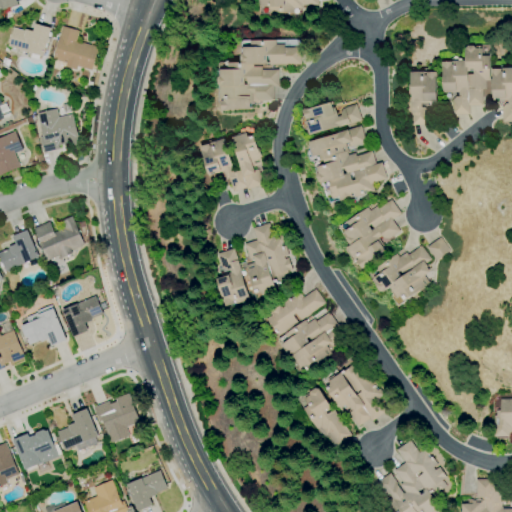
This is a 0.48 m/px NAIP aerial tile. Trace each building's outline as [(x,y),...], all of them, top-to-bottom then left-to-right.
[(0,10),(0,0),(16,0),(18,5),(0,10)] [(268,13),(268,6),(261,7),(260,1),(259,0),(317,0),(317,5),(303,5),(303,8),(293,9),(293,12),(268,13)] [(43,57),(27,52),(8,46),(13,27),(25,31),(26,29),(33,31),(35,24),(51,28),(43,57)] [(92,70),(77,66),(76,70),(66,67),(66,64),(51,60),(62,26),(79,31),(76,42),(82,44),(83,43),(96,47),(96,48),(98,49),(92,70)] [(222,110),(221,103),(217,101),(217,92),(219,90),(219,86),(220,85),(218,78),(218,62),(229,62),(229,63),(241,62),(241,56),(243,54),(242,53),(242,49),(240,49),(241,40),(262,41),(262,42),(264,41),(264,40),(276,40),(300,40),(302,50),(301,50),(301,64),(270,65),(270,56),(267,56),(267,63),(254,64),(254,67),(262,66),(262,70),(278,69),(279,87),(274,87),(274,101),(257,101),(257,103),(250,103),(251,109),(226,110),(222,110)] [(453,115),(452,100),(448,101),(446,93),(443,93),(443,89),(445,89),(443,67),(442,67),(442,62),(452,62),(452,64),(454,64),(454,61),(466,61),(466,48),(469,46),(474,46),(477,48),(484,48),(484,56),(491,56),(491,80),(486,80),(486,89),(483,89),(483,105),(468,105),(468,115),(453,115)] [(8,67),(1,62),(3,59),(10,62),(8,67)] [(511,122),(502,122),(502,107),(506,103),(509,104),(508,100),(499,100),(498,98),(493,98),(493,75),(492,74),(492,69),(502,69),(502,72),(504,72),(503,68),(511,68),(511,122)] [(412,125),(411,113),(412,113),(411,102),(412,102),(412,95),(410,95),(409,85),(411,85),(411,72),(437,72),(437,101),(431,101),(431,103),(422,103),(422,107),(425,107),(431,113),(429,125),(412,125)] [(311,135),(310,134),(309,135),(308,132),(304,133),(299,115),(304,113),(303,110),(308,108),(308,110),(331,102),(336,117),(341,115),(342,109),(344,109),(344,108),(356,104),(361,120),(349,124),(349,123),(311,135)] [(43,153),(39,137),(42,136),(37,113),(57,109),(59,117),(73,114),(80,144),(66,147),(65,145),(59,146),(59,149),(43,153)] [(29,125),(26,118),(31,116),(34,123),(29,125)] [(341,200),(340,196),(332,199),(330,194),(332,194),(327,182),(321,184),(321,183),(318,182),(316,176),(318,174),(319,173),(316,167),(333,161),(331,157),(319,162),(316,156),(314,156),(308,142),(337,133),(347,130),(348,130),(360,126),(365,142),(349,147),(347,143),(345,143),(348,152),(346,153),(347,155),(354,153),(356,156),(371,151),(375,164),(381,162),(386,179),(371,183),(373,191),(367,193),(366,190),(363,191),(364,194),(354,197),(353,192),(349,193),(350,194),(351,194),(352,197),(341,200)] [(0,175),(0,137),(15,131),(23,150),(15,153),(20,167),(10,171),(10,172),(0,175)] [(232,192),(228,179),(227,179),(224,172),(210,176),(203,153),(202,153),(200,147),(209,144),(210,147),(212,146),(211,143),(224,139),(233,167),(235,172),(241,170),(242,174),(239,162),(240,162),(232,137),(247,133),(248,136),(253,134),(257,149),(259,148),(261,157),(260,157),(262,164),(261,164),(263,171),(259,172),(263,185),(247,190),(246,188),(232,192)] [(363,269),(356,261),(358,259),(358,258),(355,260),(347,248),(350,246),(350,245),(347,240),(347,237),(344,232),(350,228),(346,221),(367,207),(369,211),(376,206),(378,209),(391,199),(401,213),(392,220),(400,230),(392,236),(394,239),(387,245),(383,244),(382,246),(386,252),(379,256),(366,265),(367,266),(363,269)] [(61,259),(60,255),(47,260),(34,228),(50,222),(54,233),(64,229),(61,221),(72,217),(84,245),(70,250),(72,254),(61,259)] [(232,309),(228,305),(224,307),(222,302),(223,302),(216,279),(224,276),(217,254),(233,249),(238,264),(244,262),(243,260),(248,258),(244,244),(257,239),(253,229),(269,223),(274,237),(282,235),(284,241),(280,242),(281,245),(282,245),(282,246),(284,245),(288,255),(283,256),(284,259),(287,257),(291,269),(286,270),(289,277),(277,281),(272,282),(275,291),(260,296),(259,294),(253,296),(246,292),(249,300),(245,301),(245,302),(242,306),(232,309)] [(6,271),(0,258),(0,252),(3,251),(6,250),(7,250),(9,249),(8,247),(16,244),(13,236),(28,230),(39,258),(24,264),(24,263),(6,271)] [(436,260),(426,247),(427,247),(440,237),(449,251),(436,260)] [(405,301),(401,296),(398,298),(390,287),(384,292),(383,292),(380,292),(376,287),(377,284),(378,284),(374,279),(380,273),(377,269),(396,254),(399,257),(406,252),(408,255),(420,245),(431,259),(425,263),(427,266),(426,267),(429,271),(424,275),(429,283),(424,287),(424,288),(415,295),(414,294),(405,301)] [(307,372),(303,366),(301,369),(293,358),(291,359),(288,358),(284,354),(284,353),(285,350),(285,349),(281,345),(288,340),(284,335),(282,333),(279,335),(265,319),(270,315),(269,313),(279,305),(282,308),(284,307),(281,303),(289,296),(290,298),(293,296),(292,295),(298,291),(303,298),(315,289),(325,303),(300,321),(295,313),(292,315),(298,324),(304,320),(307,324),(314,319),(316,322),(328,312),(338,326),(337,327),(345,338),(331,347),(328,343),(325,346),(331,354),(326,358),(326,359),(307,372)] [(73,337),(62,310),(96,296),(103,314),(92,319),(92,320),(85,323),(88,331),(73,337)] [(51,347),(48,339),(41,342),(40,341),(29,345),(26,338),(23,339),(21,334),(23,332),(21,327),(40,319),(38,315),(37,311),(51,305),(53,309),(54,308),(67,340),(51,347)] [(0,369),(0,336),(14,330),(25,359),(12,364),(11,362),(5,365),(6,367),(0,369)] [(359,426),(349,413),(352,410),(350,407),(344,412),(326,388),(330,385),(328,382),(341,372),(342,373),(349,368),(349,367),(355,362),(359,368),(362,365),(369,376),(367,378),(368,380),(371,378),(378,386),(375,388),(377,391),(379,389),(384,395),(376,400),(385,412),(372,422),(369,419),(359,426)] [(338,445),(329,433),(327,434),(321,427),(318,429),(303,409),(309,405),(305,400),(310,396),(309,392),(314,388),(317,389),(318,389),(332,408),(326,412),(327,414),(334,410),(352,435),(338,445)] [(111,443),(103,421),(99,423),(94,407),(110,401),(111,404),(117,401),(116,398),(129,393),(140,422),(126,428),(129,436),(111,443)] [(511,431),(511,432),(509,432),(509,436),(495,436),(495,416),(497,415),(496,410),(500,410),(500,399),(511,399),(511,431)] [(77,451),(75,446),(65,450),(57,432),(68,427),(68,426),(75,423),(72,415),(87,409),(98,436),(95,437),(97,443),(77,451)] [(46,431),(48,430),(59,456),(25,470),(13,440),(28,434),(30,437),(34,435),(35,435),(36,432),(43,429),(46,431)] [(389,511),(385,506),(391,502),(389,498),(391,497),(389,494),(385,497),(376,483),(390,473),(397,484),(404,494),(405,492),(400,484),(402,483),(394,470),(405,462),(396,450),(410,440),(419,453),(424,449),(430,457),(432,456),(436,462),(435,462),(437,465),(433,468),(435,470),(439,467),(446,477),(442,480),(446,486),(438,493),(435,489),(433,491),(430,493),(440,507),(438,508),(439,510),(439,511),(421,511),(421,510),(418,511),(389,511)] [(0,444),(7,442),(11,452),(10,452),(19,474),(17,475),(19,481),(8,486),(7,484),(0,486),(0,444)] [(138,511),(126,485),(141,479),(141,478),(160,470),(168,488),(156,493),(157,495),(149,498),(153,505),(138,511)] [(511,511),(461,511),(461,504),(468,504),(467,499),(471,499),(471,500),(477,500),(476,479),(490,479),(491,494),(500,494),(501,506),(502,506),(502,509),(511,509),(511,511)] [(87,511),(83,502),(97,496),(93,488),(112,480),(121,502),(124,501),(128,511),(87,511)] [(47,511),(45,507),(53,504),(54,508),(65,503),(66,506),(77,501),(81,511),(47,511)]
